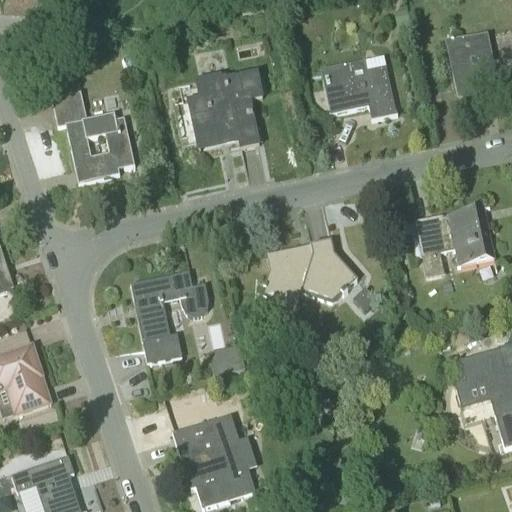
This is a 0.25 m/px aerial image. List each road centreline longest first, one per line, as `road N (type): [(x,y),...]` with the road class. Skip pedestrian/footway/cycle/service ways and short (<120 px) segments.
road 1 (unclassified): [(57,259),(115,238),(511,148)]
road 2 (unclassified): [(143,511),(57,259)]
road 3 (track): [(94,28),(131,30),(328,0)]
road 4 (unclassified): [(57,259),(0,96)]
